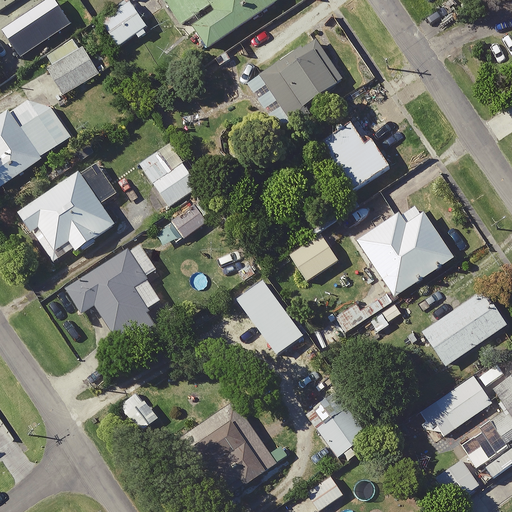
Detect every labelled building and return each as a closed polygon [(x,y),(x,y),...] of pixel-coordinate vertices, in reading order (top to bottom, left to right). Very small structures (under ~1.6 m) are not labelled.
[(142,27),(140,22),(158,10),(151,0),(121,0),(109,9),(94,18),(113,46),(142,27)] [(159,0),(179,29),(186,25),(200,48),(271,1),(270,0),(159,0)] [(97,73),(74,35),(38,57),(61,94),(97,73)] [(243,83),(275,132),(306,111),(300,102),(337,77),(329,64),(321,69),(317,63),(321,60),(311,46),(287,61),(283,56),(243,83)] [(0,194),(7,208),(9,207),(42,188),(29,165),(68,141),(48,108),(14,128),(0,104),(0,194)] [(383,165),(353,118),(312,144),(325,165),(317,170),(326,184),(334,179),(342,191),(383,165)] [(195,187),(165,142),(134,162),(165,207),(195,187)] [(111,193),(88,160),(13,210),(49,264),(110,223),(97,203),(111,193)] [(355,206),(346,191),(302,220),(311,234),(355,206)] [(207,210),(194,193),(186,199),(190,204),(160,226),(173,243),(201,223),(197,217),(207,210)] [(448,256),(416,209),(357,249),(389,296),(448,256)] [(333,261),(316,234),(285,254),(303,281),(333,261)] [(152,269),(134,242),(61,289),(76,313),(91,304),(122,353),(154,332),(140,311),(156,300),(141,277),(152,269)] [(385,299),(373,284),(330,318),(343,334),(385,299)] [(501,324),(478,289),(416,331),(440,366),(501,324)] [(285,317),(276,303),(252,320),(261,333),(285,317)] [(398,315),(390,304),(361,325),(369,336),(398,315)] [(511,433),(511,369),(485,388),(474,372),(430,402),(453,435),(481,415),(500,442),(511,433)] [(200,403),(190,386),(173,395),(182,412),(200,403)] [(349,406),(315,425),(338,466),(372,447),(349,406)] [(186,442),(217,495),(270,463),(259,445),(238,410),(186,442)] [(485,460),(477,445),(462,453),(470,468),(485,460)] [(511,511),(511,472),(488,489),(499,505),(502,503),(508,511),(511,511)] [(328,476),(303,493),(314,510),(309,511),(316,511),(315,510),(340,493),(328,476)] [(415,511),(408,501),(392,511),(415,511)]
